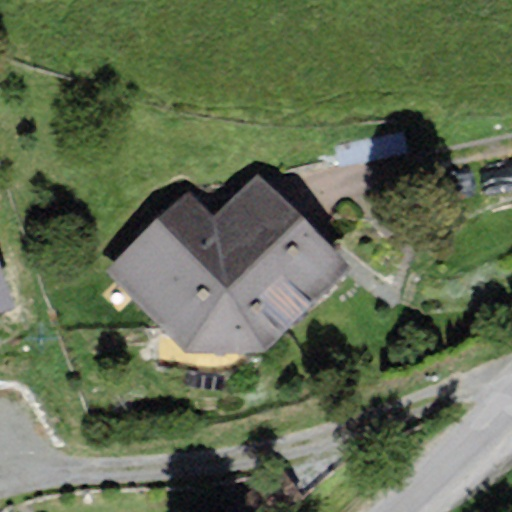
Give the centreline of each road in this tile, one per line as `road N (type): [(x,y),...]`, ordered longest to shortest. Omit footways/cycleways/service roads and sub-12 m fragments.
road 1 (track): [(0,467),(234,460),(493,381),(511,396)]
road 2 (tertiary): [(392,511),(511,397)]
